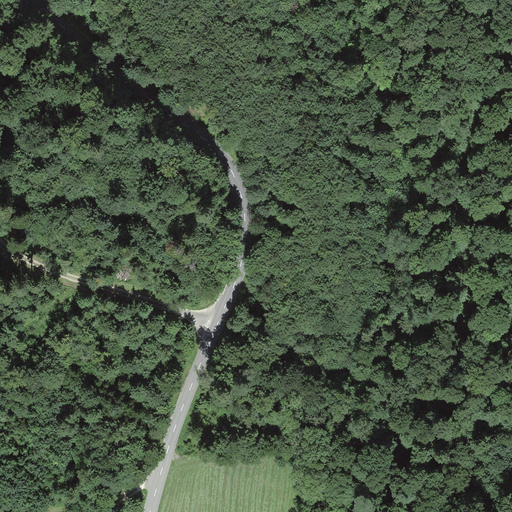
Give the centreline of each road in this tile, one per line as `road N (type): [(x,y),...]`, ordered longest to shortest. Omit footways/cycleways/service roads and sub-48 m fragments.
road 1 (tertiary): [(34,0),(218,152),(241,195),(241,266),(181,409),(150,511)]
road 2 (track): [(216,327),(56,272),(0,241)]
